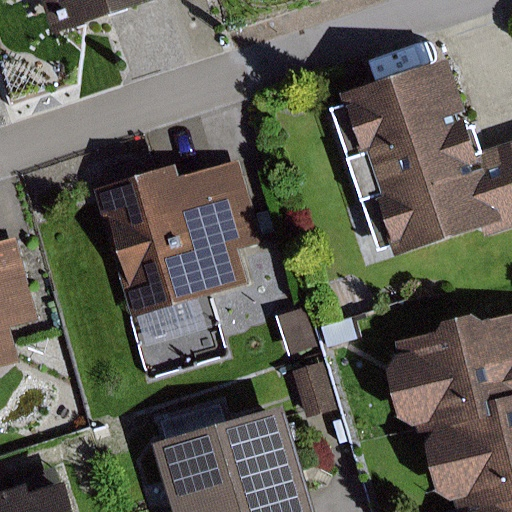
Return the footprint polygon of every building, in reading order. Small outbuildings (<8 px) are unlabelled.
[(157,0),(38,0),(50,35),(157,0)] [(444,63),(346,95),(399,255),(482,228),(486,241),(511,232),(511,141),(475,153),(444,63)] [(246,284),(237,248),(261,242),(239,159),(176,175),(173,166),(99,186),(133,314),(246,284)] [(0,367),(20,362),(10,327),(34,320),(12,237),(0,240),(0,367)] [(304,309),(278,318),(290,355),(316,347),(304,309)] [(439,424),(511,407),(511,316),(481,324),(472,315),(442,323),(436,334),(396,344),(399,357),(388,368),(395,418),(417,430),(439,424)] [(322,364),(292,372),(305,418),(334,409),(322,364)] [(317,511),(286,407),(159,445),(178,511),(317,511)] [(470,499),(511,488),(511,407),(439,424),(424,444),(433,493),(452,504),(470,499)] [(21,490),(0,496),(0,511),(68,511),(59,485),(23,497),(21,490)] [(511,511),(511,488),(470,499),(465,511),(511,511)]
